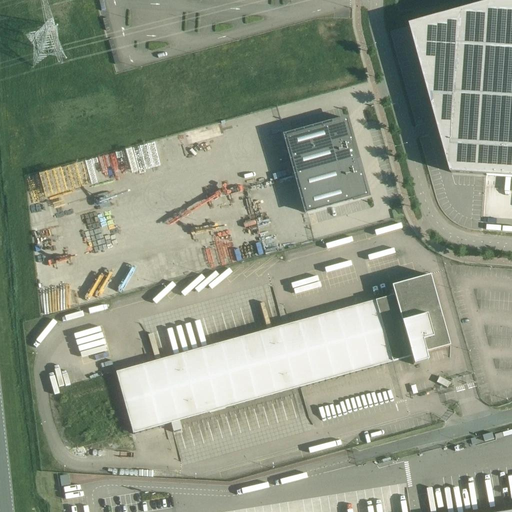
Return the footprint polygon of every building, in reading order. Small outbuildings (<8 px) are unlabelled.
[(511,3),(495,2),(410,25),(451,173),(511,177),(511,3)] [(331,123),(284,136),(306,214),(343,203),(352,201),(367,196),(361,172),(359,172),(354,157),(351,145),(353,144),(346,119),(331,123)] [(97,378),(50,391),(54,406),(71,402),(84,448),(101,443),(105,458),(137,450),(133,434),(369,369),(381,410),(398,405),(387,364),(411,357),(413,365),(414,365),(414,364),(427,360),(427,361),(428,361),(426,353),(450,347),(430,276),(391,286),(394,296),(369,303),(357,260),(340,265),(352,307),(114,373),(102,331),(85,336),(97,378)] [(439,377),(436,383),(446,388),(447,388),(450,383),(439,377)] [(485,442),(494,439),(492,433),(483,436),(485,442)]
